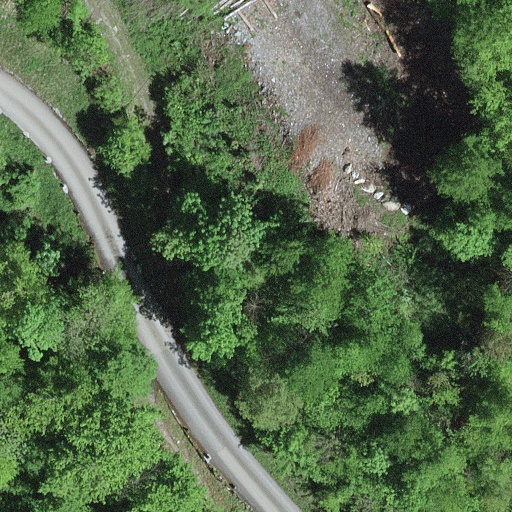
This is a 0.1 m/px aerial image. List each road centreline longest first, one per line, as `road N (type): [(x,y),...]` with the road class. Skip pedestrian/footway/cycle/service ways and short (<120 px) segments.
road 1 (unclassified): [(275,511),(161,349),(91,183),(31,113),(0,92)]
road 2 (track): [(94,0),(144,96),(172,266),(161,349)]
